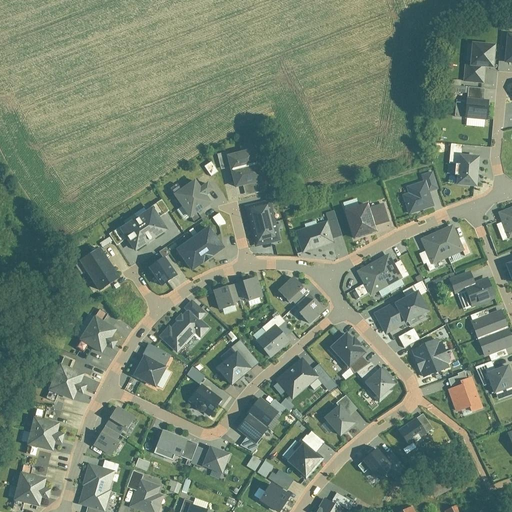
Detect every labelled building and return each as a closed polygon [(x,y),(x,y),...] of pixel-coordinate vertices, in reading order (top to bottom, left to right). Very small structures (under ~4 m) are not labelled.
[(495,68),(497,45),(473,43),(472,47),(471,66),(485,67),(495,68)] [(484,84),(485,67),(471,66),(466,66),(465,82),(484,84)] [(488,122),(490,101),(467,100),(466,121),(488,122)] [(231,165),(235,183),(264,176),(256,143),(227,150),(231,165)] [(231,165),(227,150),(217,152),(221,167),(231,165)] [(478,182),(480,152),(460,150),(458,181),(478,182)] [(208,165),(214,175),(222,171),(216,161),(208,165)] [(427,179),(430,189),(438,187),(433,169),(425,172),(427,179)] [(174,189),(191,213),(212,198),(195,175),(174,189)] [(430,189),(427,179),(407,185),(409,191),(404,193),(410,212),(434,204),(430,189)] [(161,196),(154,201),(162,215),(170,210),(161,196)] [(370,204),(368,198),(346,205),(355,234),(377,227),(376,224),(370,204)] [(370,204),(376,224),(389,220),(384,200),(370,204)] [(129,236),(135,246),(169,225),(162,215),(154,201),(120,222),(129,236)] [(269,201),(247,207),(256,245),(279,240),(269,201)] [(502,224),(497,227),(504,243),(511,240),(511,209),(499,214),(502,224)] [(223,213),(216,216),(221,225),(227,222),(223,213)] [(337,217),(327,220),(332,236),(342,233),(337,217)] [(327,220),(295,230),(302,251),(334,241),(332,236),(327,220)] [(210,221),(177,244),(193,268),(226,245),(210,221)] [(129,236),(120,222),(108,229),(117,244),(129,236)] [(454,227),(421,241),(426,255),(423,256),(431,274),(446,268),(445,263),(449,262),(453,266),(464,261),(464,259),(471,256),(463,239),(459,241),(454,227)] [(103,242),(105,246),(115,241),(112,237),(103,242)] [(81,262),(101,292),(119,279),(100,249),(81,262)] [(178,271),(165,251),(148,261),(161,281),(178,271)] [(390,257),(358,275),(364,286),(356,291),(360,301),(370,296),(371,299),(410,278),(401,263),(395,266),(390,257)] [(496,300),(488,280),(476,284),(472,273),(449,282),(456,296),(466,293),(473,310),(496,300)] [(274,290),(283,301),(299,286),(290,275),(285,279),(274,290)] [(210,291),(216,313),(259,301),(253,279),(210,291)] [(401,301),(413,323),(437,310),(425,288),(401,301)] [(291,309),(306,325),(319,313),(304,297),(291,309)] [(165,326),(154,338),(172,355),(191,335),(196,340),(207,329),(197,320),(202,315),(187,301),(180,309),(182,312),(179,316),(177,314),(171,321),(173,323),(168,329),(165,326)] [(378,313),(390,335),(413,323),(401,301),(378,313)] [(488,311),(471,318),(473,323),(471,324),(486,359),(489,358),(492,365),(509,358),(507,351),(511,349),(511,339),(501,312),(490,317),(488,311)] [(81,336),(102,349),(117,325),(96,312),(81,336)] [(251,341),(266,359),(286,343),(271,325),(251,341)] [(403,335),(407,346),(423,340),(419,329),(403,335)] [(348,336),(330,352),(349,373),(352,372),(367,385),(365,387),(381,404),(397,390),(382,371),(380,373),(372,365),(370,366),(365,360),(368,357),(362,352),(364,351),(356,341),(353,342),(348,336)] [(445,353),(439,340),(410,351),(416,363),(424,381),(452,369),(450,364),(456,362),(452,351),(445,353)] [(219,362),(213,367),(228,384),(246,369),(248,371),(256,364),(236,341),(216,358),(219,362)] [(144,345),(129,374),(151,386),(167,357),(144,345)] [(293,397),(320,374),(303,355),(277,378),(293,397)] [(49,387),(74,396),(84,369),(60,359),(49,387)] [(511,378),(509,369),(488,376),(495,398),(511,392),(511,378)] [(473,371),(452,378),(455,388),(452,389),(460,411),(466,409),(467,415),(487,409),(473,371)] [(184,401),(205,417),(218,400),(197,384),(184,401)] [(259,441),(279,411),(257,396),(236,426),(259,441)] [(359,412),(346,398),(338,405),(341,408),(326,422),(340,441),(357,428),(350,419),(359,412)] [(92,445),(111,456),(135,417),(116,406),(92,445)] [(60,419),(34,412),(27,439),(53,446),(60,419)] [(433,431),(423,416),(400,433),(409,447),(433,431)] [(163,426),(156,444),(182,453),(187,438),(188,435),(163,426)] [(187,438),(182,453),(192,457),(198,442),(187,438)] [(287,455),(313,477),(329,458),(306,439),(302,442),(299,440),(287,455)] [(231,450),(210,442),(203,462),(223,470),(231,450)] [(383,448),(360,465),(366,473),(376,466),(386,480),(400,470),(383,448)] [(256,455),(250,465),(259,470),(265,460),(256,455)] [(142,457),(139,466),(150,471),(153,462),(142,457)] [(116,469),(89,461),(78,501),(105,509),(116,469)] [(294,481),(266,463),(257,475),(271,484),(267,492),(258,487),(253,494),(263,502),(261,505),(273,511),(289,511),(295,501),(285,494),(294,481)] [(47,475),(21,467),(13,496),(40,503),(47,475)] [(143,472),(129,468),(127,477),(140,481),(143,472)] [(156,487),(136,480),(127,509),(137,511),(154,511),(159,498),(153,496),(156,487)] [(181,493),(184,483),(175,480),(172,490),(181,493)] [(352,511),(354,509),(334,498),(326,511),(352,511)] [(194,504),(185,501),(180,511),(204,511),(193,507),(194,504)]
